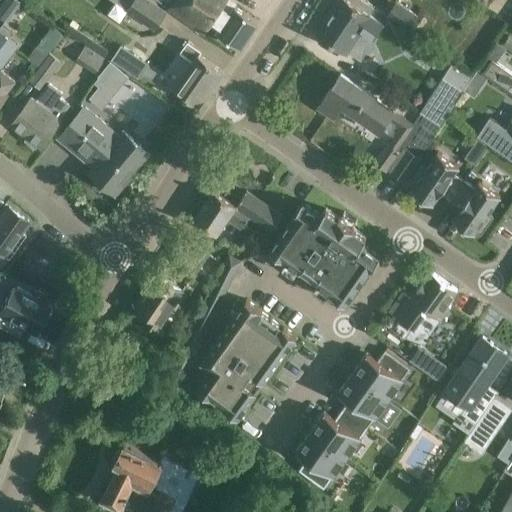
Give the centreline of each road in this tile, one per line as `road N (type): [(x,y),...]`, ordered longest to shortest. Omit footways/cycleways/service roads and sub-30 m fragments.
road 1 (unclassified): [(2,511),(33,426),(123,264)]
road 2 (residential): [(410,234),(227,103)]
road 3 (unclassified): [(123,264),(227,103)]
road 4 (residential): [(123,264),(0,168)]
road 5 (unclassified): [(227,103),(297,0)]
road 6 (residential): [(344,328),(275,427)]
